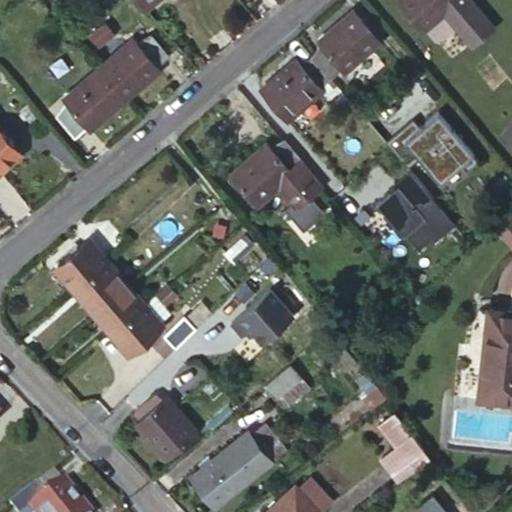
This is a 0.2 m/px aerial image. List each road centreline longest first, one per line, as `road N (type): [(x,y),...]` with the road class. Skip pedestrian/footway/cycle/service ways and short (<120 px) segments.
road 1 (residential): [(302,0),(0,262)]
road 2 (residential): [(160,511),(0,342)]
